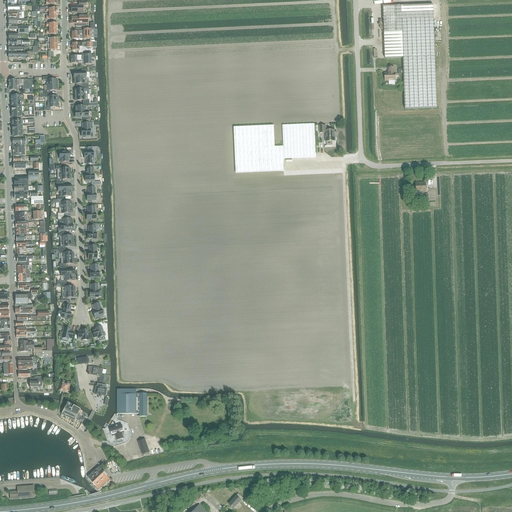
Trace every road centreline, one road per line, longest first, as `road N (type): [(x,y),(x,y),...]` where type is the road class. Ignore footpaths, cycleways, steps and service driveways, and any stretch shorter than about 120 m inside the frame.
road 1 (primary): [(452,477),(258,464),(0,511)]
road 2 (unclassified): [(511,160),(364,161),(355,0)]
road 3 (residential): [(82,316),(76,138),(65,118),(64,71)]
road 4 (residential): [(12,280),(3,72)]
road 5 (unclassified): [(265,511),(328,493),(442,502),(452,477)]
